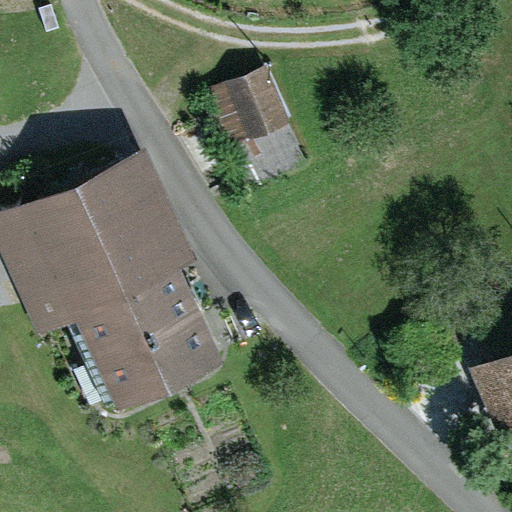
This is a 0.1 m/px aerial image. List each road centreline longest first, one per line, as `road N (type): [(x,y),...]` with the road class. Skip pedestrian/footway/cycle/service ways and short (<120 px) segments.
road 1 (residential): [(73,0),(110,75),(202,205),(346,381),(479,511)]
road 2 (track): [(152,0),(188,19),(311,34),(410,13),(431,0)]
